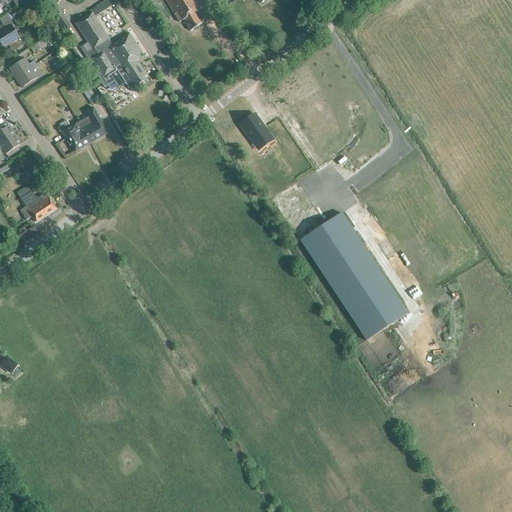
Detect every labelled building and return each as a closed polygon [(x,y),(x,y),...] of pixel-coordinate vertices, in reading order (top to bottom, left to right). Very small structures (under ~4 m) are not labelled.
[(99,12),(119,1),(118,0),(101,0),(95,3),(99,12)] [(165,0),(179,23),(184,20),(191,31),(202,24),(195,13),(202,9),(196,0),(165,0)] [(12,19),(26,11),(23,6),(9,14),(12,19)] [(70,27),(57,7),(50,11),(63,31),(70,27)] [(92,13),(75,24),(87,43),(80,48),(88,60),(90,59),(100,73),(96,76),(105,88),(114,82),(119,88),(126,84),(129,89),(132,87),(133,88),(146,80),(144,77),(147,76),(139,64),(138,65),(136,61),(144,55),(129,33),(111,45),(108,41),(109,40),(92,13)] [(0,31),(1,33),(0,34),(0,42),(3,48),(8,45),(13,52),(26,44),(21,36),(19,38),(12,27),(14,26),(10,20),(0,26),(0,31)] [(46,25),(41,29),(46,35),(50,32),(46,25)] [(33,53),(47,44),(44,39),(30,48),(33,53)] [(15,79),(36,65),(33,62),(28,65),(24,59),(9,69),(15,79)] [(62,59),(53,64),(57,69),(65,64),(62,59)] [(36,65),(15,79),(22,89),(37,78),(33,72),(38,69),(36,65)] [(97,102),(87,85),(81,89),(92,105),(97,102)] [(63,94),(55,96),(59,107),(66,104),(63,94)] [(273,105),(302,157),(309,153),(280,101),(273,105)] [(108,134),(99,117),(101,116),(98,117),(93,108),(86,112),(89,116),(79,122),(91,143),(108,134)] [(240,125),(256,146),(270,136),(255,115),(240,125)] [(75,152),(91,143),(79,122),(62,132),(66,139),(70,146),(71,145),(75,152)] [(0,145),(15,135),(9,126),(0,132),(0,145)] [(15,135),(0,145),(0,150),(2,149),(6,155),(21,144),(15,135)] [(291,161),(275,170),(285,189),(301,180),(291,161)] [(0,165),(0,175),(8,170),(4,163),(3,164),(0,165)] [(282,204),(308,191),(303,181),(286,189),(289,195),(280,200),(282,204)] [(17,193),(36,222),(56,209),(46,194),(40,198),(35,197),(32,192),(31,192),(27,186),(17,193)] [(288,215),(314,198),(308,190),(283,207),(288,215)]
